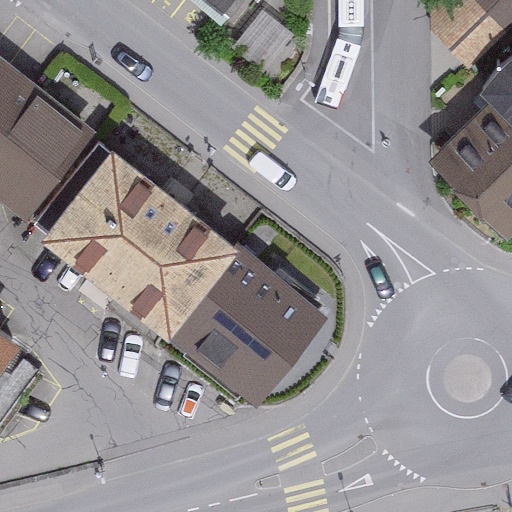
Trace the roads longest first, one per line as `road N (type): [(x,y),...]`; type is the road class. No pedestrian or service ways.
road 1 (unclassified): [(297,170),(77,0)]
road 2 (secondary): [(207,498),(455,460)]
road 3 (residential): [(140,426),(29,280),(0,256)]
road 4 (secondary): [(382,376),(345,431),(207,498)]
road 5 (unclassified): [(297,170),(392,245),(435,300)]
road 6 (residential): [(0,459),(140,426)]
road 7 (secondary): [(382,376),(403,432),(455,460)]
